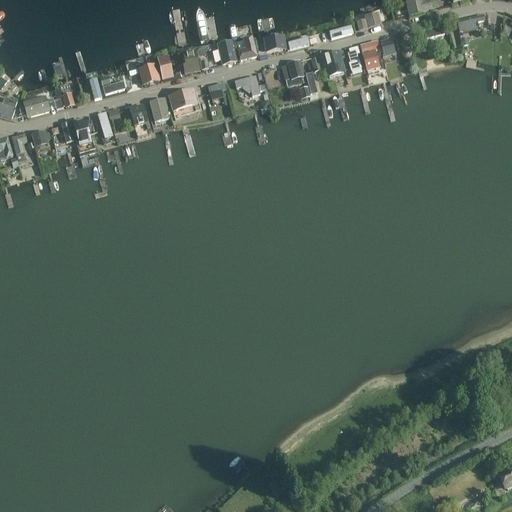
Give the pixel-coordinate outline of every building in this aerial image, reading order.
[(421,0),(405,5),(409,18),(439,9),(436,0),(435,0),(422,4),(421,0)] [(365,21),(356,24),(358,32),(382,26),(379,14),(364,18),(365,21)] [(483,17),(458,23),(460,33),(475,29),(474,24),(484,22),(483,17)] [(436,31),(423,34),(425,40),(444,35),(443,32),(443,29),(441,29),(436,31)] [(416,46),(412,32),(401,35),(405,49),(416,46)] [(263,42),(265,56),(286,53),(284,39),(263,42)] [(252,40),(248,40),(243,42),(245,51),(237,53),(240,64),(257,59),(252,40)] [(380,44),(384,60),(395,57),(391,41),(380,44)] [(222,68),(237,64),(232,43),(217,47),(222,68)] [(370,44),(360,47),(366,75),(379,71),(375,53),(372,53),(370,44)] [(359,51),(358,47),(349,50),(350,53),(348,54),(350,62),(348,62),(351,71),(352,71),(354,76),(363,73),(362,69),(357,51),(359,51)] [(185,77),(200,74),(196,52),(183,54),(185,68),(183,68),(185,77)] [(340,53),(321,58),(327,80),(346,75),(340,53)] [(157,61),(158,72),(159,72),(163,83),(173,80),(168,58),(157,61)] [(311,60),(315,72),(321,70),(317,59),(311,60)] [(207,62),(200,63),(201,72),(209,71),(207,62)] [(302,78),(299,64),(288,66),(292,81),(302,78)] [(278,70),(263,74),(265,81),(280,78),(278,70)] [(155,75),(140,79),(142,88),(158,83),(155,75)] [(313,75),(306,77),(311,97),(318,96),(313,75)] [(250,87),(252,98),(260,96),(260,93),(266,91),(265,86),(258,88),(256,78),(235,83),(236,90),(250,87)] [(89,84),(94,103),(101,101),(96,82),(89,84)] [(140,83),(128,86),(130,91),(142,88),(140,83)] [(123,84),(103,90),(105,97),(125,91),(123,84)] [(224,85),(208,90),(210,97),(222,94),(224,100),(228,99),(226,93),(224,85)] [(299,92),(302,101),(310,98),(307,89),(299,92)] [(198,108),(194,92),(168,99),(172,114),(198,108)] [(71,95),(61,98),(65,110),(75,107),(71,95)] [(50,114),(46,99),(23,105),(27,120),(50,114)] [(149,104),(154,125),(170,121),(167,112),(168,111),(165,100),(149,104)] [(54,103),(57,111),(63,110),(61,101),(54,103)] [(269,102),(261,104),(262,112),(271,110),(269,102)] [(0,115),(12,120),(15,110),(0,104),(0,115)] [(134,131),(148,127),(142,108),(129,112),(134,131)] [(110,122),(120,119),(118,110),(108,113),(110,122)] [(98,117),(101,127),(105,140),(113,138),(106,115),(98,117)] [(84,123),(74,125),(80,148),(90,146),(84,123)] [(55,146),(62,144),(57,128),(51,130),(55,146)] [(46,133),(32,137),(35,150),(48,146),(47,142),(51,141),(50,135),(47,135),(46,133)] [(25,136),(12,140),(16,157),(25,155),(22,146),(28,145),(25,136)] [(8,139),(0,141),(0,155),(5,154),(7,160),(13,158),(8,139)] [(511,470),(501,476),(505,485),(507,489),(511,486),(511,470)]
